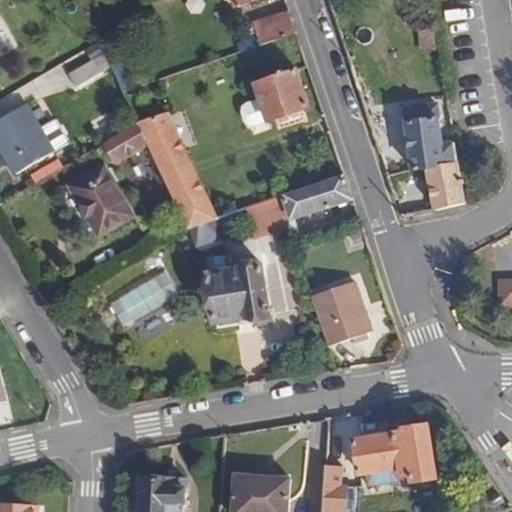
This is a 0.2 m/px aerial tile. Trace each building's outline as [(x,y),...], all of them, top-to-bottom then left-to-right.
[(297,35),(289,13),(255,25),(260,39),(262,47),(297,35)] [(440,55),(437,34),(421,36),(424,57),(440,55)] [(262,47),(260,39),(238,47),(241,54),(262,47)] [(78,89),(112,68),(111,66),(106,56),(71,77),(78,89)] [(125,60),(111,66),(112,68),(123,93),(138,88),(145,86),(138,73),(133,77),(125,60)] [(310,111),(298,72),(256,85),(262,101),(269,124),(310,111)] [(269,124),(262,101),(247,107),(244,116),(247,126),(256,129),(269,124)] [(415,170),(426,168),(434,210),(464,204),(454,145),(444,146),(435,103),(408,107),(415,170)] [(51,157),(24,112),(0,125),(0,133),(24,174),(51,157)] [(216,220),(166,115),(139,124),(149,146),(189,230),(192,228),(214,221),(216,220)] [(116,165),(149,146),(139,124),(104,144),(116,165)] [(132,215),(106,169),(72,188),(99,235),(132,215)] [(353,201),(345,176),(255,207),(258,215),(264,213),(265,218),(288,211),(292,221),(353,201)] [(221,240),(214,221),(192,228),(199,248),(221,240)] [(273,315),(265,266),(241,270),(241,273),(235,275),(232,257),(207,261),(219,331),(251,325),(250,319),(273,315)] [(165,270),(110,303),(127,331),(182,299),(165,270)] [(511,306),(511,280),(500,281),(501,306),(511,306)] [(362,284),(316,299),(334,349),(379,333),(362,284)] [(6,363),(0,363),(0,404),(10,404),(6,363)] [(438,478),(431,426),(406,429),(406,432),(358,439),(363,474),(402,469),(403,478),(413,477),(414,482),(438,478)] [(348,511),(350,488),(344,488),(345,469),(328,468),(325,511),(348,511)] [(374,483),(401,481),(400,471),(373,474),(374,483)] [(291,511),(294,475),(274,474),(256,473),(237,472),(235,511),(291,511)] [(188,511),(190,480),(148,478),(145,511),(188,511)] [(0,511),(38,511),(39,506),(0,503),(0,511)]
